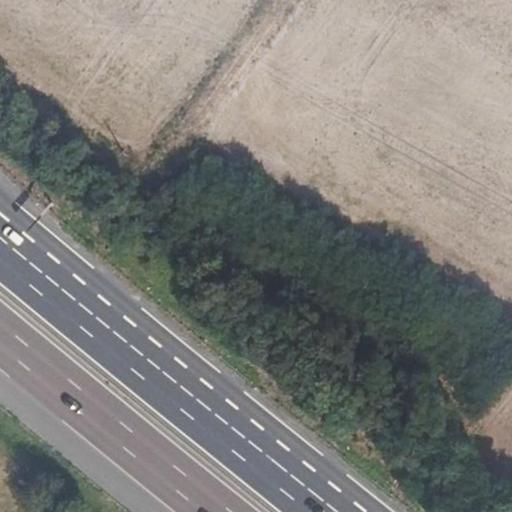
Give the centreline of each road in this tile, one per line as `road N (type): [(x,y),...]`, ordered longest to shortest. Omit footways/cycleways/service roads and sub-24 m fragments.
road 1 (motorway): [(327,511),(0,245)]
road 2 (motorway): [(0,331),(218,511)]
road 3 (track): [(192,137),(288,0)]
